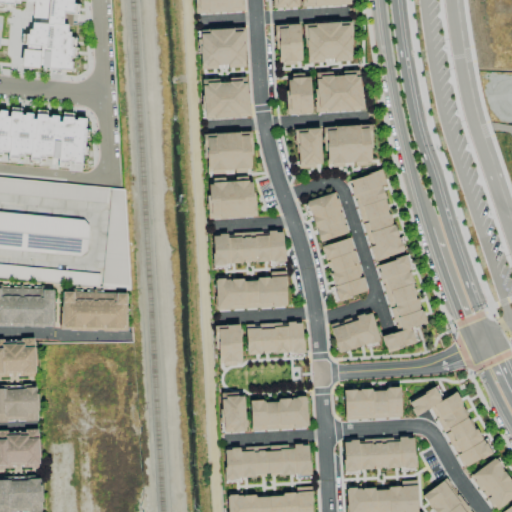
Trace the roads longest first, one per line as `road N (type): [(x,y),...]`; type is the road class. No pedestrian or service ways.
road 1 (residential): [(327,511),(315,315),(265,124),(255,0)]
road 2 (residential): [(482,511),(420,429),(224,441)]
road 3 (secondary): [(377,0),(426,231)]
road 4 (secondary): [(445,226),(407,80),(396,0)]
road 5 (residential): [(472,348),(445,362),(320,374)]
road 6 (secondary): [(426,231),(472,348)]
road 7 (residential): [(0,338),(122,338)]
road 8 (secondary): [(487,340),(445,226)]
